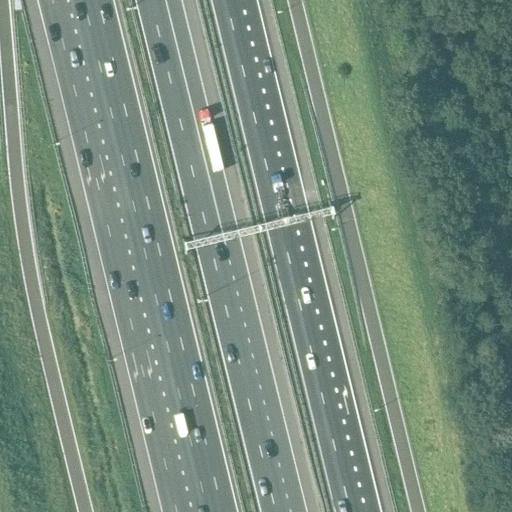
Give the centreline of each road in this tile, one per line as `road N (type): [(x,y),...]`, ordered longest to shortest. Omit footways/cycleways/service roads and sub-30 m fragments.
road 1 (motorway): [(279,511),(155,0)]
road 2 (motorway): [(349,511),(225,0)]
road 3 (motorway): [(88,0),(212,511)]
